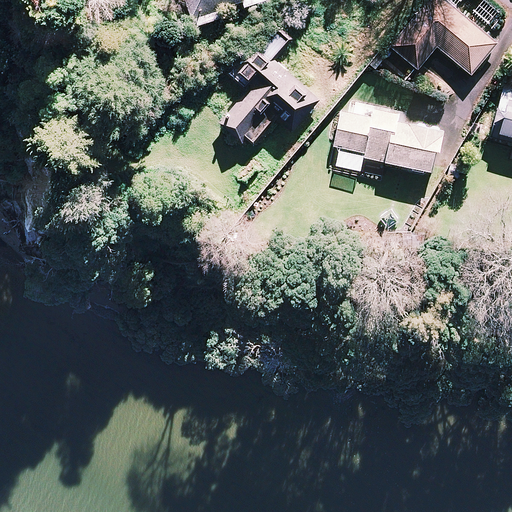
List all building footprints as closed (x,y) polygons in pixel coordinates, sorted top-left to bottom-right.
[(184,0),(194,30),(220,22),(217,14),(258,0),(184,0)] [(443,0),(429,0),(389,49),(417,73),(436,50),(470,78),(498,45),(443,0)] [(502,17),(483,1),(471,16),(490,31),(502,17)] [(292,38),(280,27),(272,36),(267,32),(230,77),(249,92),(222,125),(250,148),(274,120),(293,135),(318,104),(270,64),(292,38)] [(164,64),(156,44),(144,49),(151,69),(164,64)] [(511,89),(504,87),(491,137),(511,142),(511,89)] [(434,157),(438,158),(443,136),(397,125),(399,117),(373,111),(371,120),(341,113),(333,149),(365,156),(364,162),(430,177),(434,157)]
